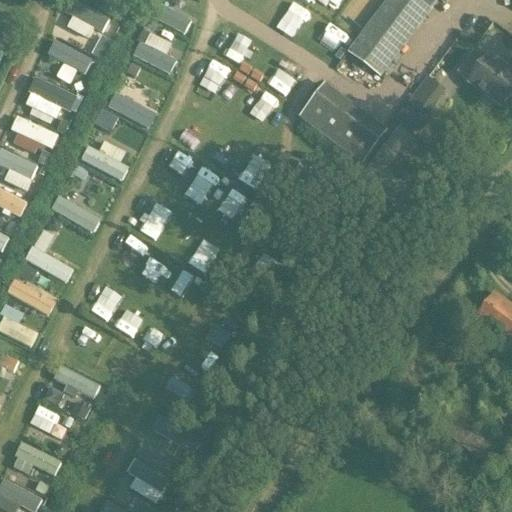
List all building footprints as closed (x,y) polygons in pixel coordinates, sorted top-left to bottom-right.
[(439,0),(442,0),(447,3),(449,0),(389,0),(348,55),(380,79),(439,0)] [(65,14),(99,32),(105,20),(71,3),(65,14)] [(158,3),(150,19),(184,37),(192,21),(158,3)] [(480,44),(511,68),(511,36),(496,24),(480,44)] [(150,35),(144,48),(137,44),(131,57),(170,76),(176,63),(164,57),(170,45),(150,35)] [(102,61),(113,42),(101,36),(91,55),(102,61)] [(54,41),(45,57),(83,77),(92,60),(54,41)] [(457,76),(469,85),(469,86),(501,109),(511,93),(511,74),(489,57),(485,63),(473,54),(457,76)] [(28,93),(69,113),(77,98),(35,78),(28,93)] [(396,122),(413,135),(445,93),(427,80),(396,122)] [(362,167),(387,123),(318,85),(294,129),(362,167)] [(114,94),(106,110),(149,130),(157,113),(114,94)] [(30,98),(26,109),(56,118),(59,107),(30,98)] [(109,134),(118,121),(103,111),(94,125),(109,134)] [(53,151),(59,136),(15,119),(10,134),(53,151)] [(119,165),(124,155),(103,143),(98,153),(119,165)] [(121,184),(128,171),(86,147),(79,160),(121,184)] [(0,159),(0,164),(32,181),(38,169),(4,151),(0,159)] [(0,210),(14,218),(21,205),(0,192),(0,210)] [(63,195),(52,207),(88,238),(99,226),(63,195)] [(34,247),(45,253),(53,238),(42,232),(34,247)] [(0,252),(2,254),(10,241),(0,234),(0,252)] [(24,261),(65,285),(73,271),(32,247),(24,261)] [(47,318),(55,305),(17,282),(9,296),(47,318)] [(510,348),(511,345),(511,308),(495,295),(475,322),(510,348)] [(4,319),(0,327),(0,334),(33,350),(39,335),(4,319)] [(0,368),(12,374),(19,362),(0,352),(0,368)] [(60,407),(65,392),(94,402),(100,383),(56,368),(44,401),(60,407)] [(54,435),(60,415),(36,408),(30,428),(54,435)] [(491,469),(506,451),(459,414),(443,433),(491,469)] [(32,464),(57,475),(63,463),(22,445),(12,468),(28,475),(32,464)] [(155,492),(164,475),(134,460),(125,476),(155,492)] [(0,487),(0,497),(26,511),(37,511),(44,501),(5,479),(0,487)] [(126,511),(107,502),(101,511),(126,511)]
